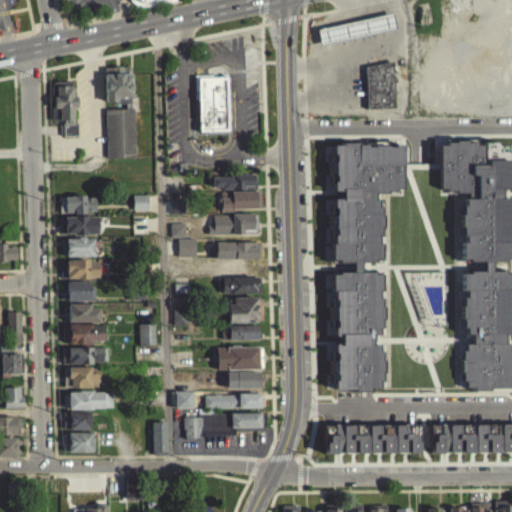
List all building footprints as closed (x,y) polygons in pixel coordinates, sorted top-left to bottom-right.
[(126,0),(129,16),(174,8),(172,0),(126,0)] [(316,35),(318,51),(356,45),(355,40),(364,38),(365,41),(394,36),(392,21),(365,25),(366,28),(316,35)] [(104,66),(105,99),(115,99),(115,101),(126,100),(126,108),(105,108),(106,156),(134,156),(132,108),(135,108),(135,100),(131,96),(131,65),(104,66)] [(390,68),(391,114),(364,115),(363,73),(390,68)] [(193,72),(229,71),(231,132),(195,133),(193,72)] [(51,86),(51,83),(53,81),(57,80),(71,79),(71,89),(73,90),(73,93),(76,95),(76,105),(74,106),(74,118),(72,118),(72,121),(78,121),(78,134),(63,134),(63,122),(64,122),(64,118),(52,119),(51,86)] [(435,151),(442,151),(442,148),(450,148),(450,145),(463,145),(463,148),(472,148),(472,151),(479,151),(478,148),(495,147),(495,150),(503,150),(503,165),(503,178),(506,178),(507,187),(504,187),(504,195),(501,195),(501,203),(504,203),(504,210),(506,210),(506,220),(509,220),(509,233),(506,233),(506,241),(503,241),(503,247),(507,247),(507,265),(501,265),(501,267),(487,267),(486,267),(478,267),(463,267),(463,265),(457,265),(457,248),(460,248),(460,241),(457,241),(457,233),(455,233),(455,220),(456,220),(456,211),(459,211),(459,204),(462,204),(462,199),(450,199),(450,197),(442,197),(442,194),(435,194),(435,174),(435,151)] [(329,212),(327,212),(327,220),(325,220),(325,234),(327,234),(327,244),(329,244),(329,248),(327,248),(327,266),(335,266),(335,268),(348,268),(349,268),(357,268),(371,268),(371,265),(378,265),(377,248),(374,248),(374,242),(377,242),(377,233),(379,233),(379,220),(377,220),(377,211),(375,211),(374,205),(371,205),(371,200),(381,200),(381,197),(391,197),(391,195),(399,195),(398,174),(398,171),(399,171),(399,155),(399,150),(390,150),(390,152),(383,152),(383,151),(369,151),(369,152),(362,152),(362,150),(354,150),(354,148),(338,148),(338,151),(329,151),(329,158),(327,158),(327,167),(325,167),(325,178),(325,180),(327,180),(327,189),(329,189),(330,197),(338,197),(338,204),(329,204),(329,212)] [(254,182),(210,182),(210,196),(242,196),(242,194),(254,194),(254,182)] [(258,198),(229,198),(229,204),(217,205),(217,216),(259,215),(258,198)] [(146,202),(130,202),(130,218),(146,218),(146,202)] [(94,219),(93,203),(57,203),(57,220),(94,219)] [(211,241),(256,240),(255,220),(210,222),(211,241)] [(58,241),(95,241),(95,224),(58,223),(58,241)] [(0,242),(0,260),(5,260),(5,258),(15,257),(15,245),(5,245),(5,242),(0,242)] [(91,264),(91,245),(61,245),(60,263),(91,264)] [(193,263),(192,245),(175,246),(176,264),(193,263)] [(258,249),(213,249),(214,266),(259,265),(258,249)] [(0,250),(0,267),(13,268),(13,254),(4,254),(4,250),(0,250)] [(64,285),(96,286),(97,268),(64,267),(64,285)] [(486,267),(478,267),(478,277),(486,277),(486,267)] [(349,268),(349,278),(357,278),(357,268),(349,268)] [(469,397),(485,396),(485,394),(511,394),(511,377),(509,377),(509,365),(507,365),(507,356),(505,356),(504,333),(507,333),(507,325),(509,325),(509,312),(507,312),(507,303),(505,303),(505,296),(508,296),(508,279),(501,279),(501,277),(487,277),(486,277),(478,277),(464,277),(464,279),(457,279),(457,296),(460,296),(460,302),(457,302),(457,311),(455,311),(455,324),(457,323),(457,333),(460,333),(460,340),(467,340),(467,345),(467,350),(461,350),(461,356),(458,356),(458,365),(456,365),(456,377),(458,377),(458,386),(461,386),(461,393),(469,393),(469,397)] [(351,397),(367,397),(367,394),(375,394),(375,387),(378,387),(378,378),(380,378),(380,365),(378,366),(378,357),(375,357),(375,350),(368,350),(368,347),(369,347),(369,346),(369,340),(375,340),(375,333),(378,333),(378,325),(380,325),(380,313),(377,313),(377,303),(375,303),(375,296),(378,296),(378,280),(371,280),(371,278),(357,278),(349,278),(348,278),(335,278),(335,280),(328,280),(328,296),(330,296),(330,304),(328,304),(329,313),(326,313),(326,326),(329,326),(329,334),(330,334),(330,342),(336,341),(336,350),(330,350),(330,358),(332,358),(332,366),(331,366),(331,369),(329,369),(329,375),(331,375),(331,379),(332,379),(333,386),(330,386),(330,395),(351,395),(351,397)] [(219,300),(256,301),(256,284),(220,283),(219,300)] [(64,308),(91,308),(91,288),(64,289),(64,308)] [(417,327),(424,324),(412,289),(404,292),(416,325),(417,327)] [(226,330),(256,330),(255,304),(226,304),(226,330)] [(6,310),(7,341),(22,340),(22,330),(21,330),(20,310),(6,310)] [(66,329),(97,329),(96,315),(88,315),(88,310),(66,311),(66,329)] [(103,349),(103,331),(61,332),(61,350),(103,349)] [(152,331),(136,331),(137,352),(153,352),(152,331)] [(256,332),(220,333),(220,347),(256,346),(256,332)] [(0,343),(0,372),(18,372),(18,370),(20,370),(19,351),(13,352),(13,343),(0,343)] [(256,353),(213,354),(214,377),(259,376),(258,362),(256,362),(256,353)] [(61,370),(105,370),(105,354),(61,355),(61,370)] [(96,374),(62,373),(61,394),(95,395),(96,374)] [(224,395),(260,395),(261,379),(224,378),(224,395)] [(2,386),(2,406),(24,405),(23,397),(21,397),(21,385),(2,386)] [(110,415),(110,398),(63,399),(64,416),(110,415)] [(172,415),(190,415),(190,398),(172,398),(172,415)] [(259,415),(259,401),(201,401),(201,415),(259,415)] [(262,411),(262,427),(235,427),(236,430),(236,433),(205,433),(205,436),(186,436),(186,416),(202,416),(202,412),(262,411)] [(19,416),(19,431),(15,432),(0,432),(0,415),(14,415),(14,416),(19,416)] [(88,437),(88,419),(61,418),(61,436),(88,437)] [(17,423),(0,423),(0,441),(18,441),(17,423)] [(197,445),(198,424),(182,423),(181,444),(197,445)] [(149,429),(150,461),(165,460),(164,428),(149,429)] [(320,431),(320,449),(320,459),(415,459),(415,449),(416,449),(415,430),(414,430),(322,431),(320,431)] [(426,431),(426,449),(427,449),(427,459),(511,458),(511,430),(428,431),(426,431)] [(0,435),(17,435),(17,437),(20,437),(20,452),(17,452),(17,454),(0,454),(0,435)] [(90,440),(62,439),(62,459),(90,459),(90,440)] [(123,504),(138,505),(138,491),(124,490),(123,504)] [(470,511),(470,501),(488,501),(488,511),(470,511)]
